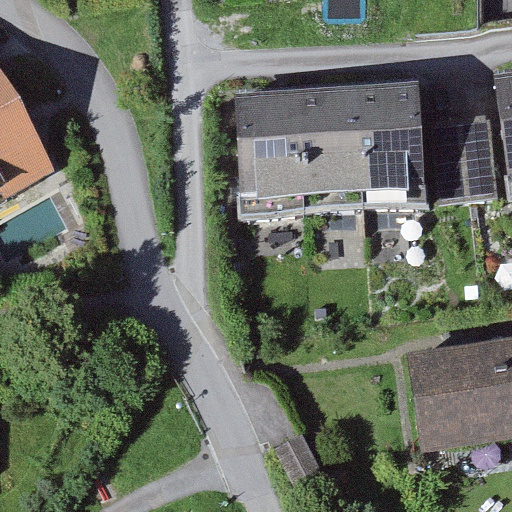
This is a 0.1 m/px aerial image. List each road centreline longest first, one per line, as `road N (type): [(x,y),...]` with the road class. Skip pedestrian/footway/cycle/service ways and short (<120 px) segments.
road 1 (residential): [(165,0),(179,95),(184,341)]
road 2 (residential): [(153,296),(127,147),(18,0)]
road 3 (residential): [(266,511),(184,341)]
road 4 (residential): [(153,296),(80,288),(0,303)]
